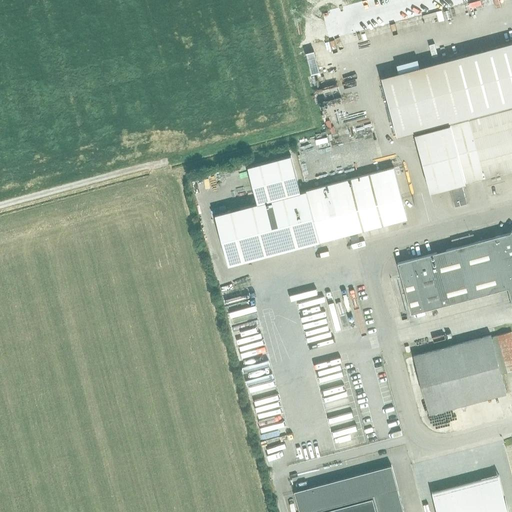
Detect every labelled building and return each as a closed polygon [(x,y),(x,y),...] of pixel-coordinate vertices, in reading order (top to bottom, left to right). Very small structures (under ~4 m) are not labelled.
[(511,44),(383,79),(398,137),(415,133),(431,191),(450,185),(455,206),(467,203),(462,182),(483,177),(511,168),(511,44)] [(399,74),(420,69),(418,60),(397,65),(399,74)] [(394,167),(301,191),(291,155),(248,166),(258,203),(215,214),(228,265),(313,242),(314,244),(320,243),(320,241),(407,218),(394,167)] [(306,157),(299,159),(302,169),(308,168),(306,157)] [(510,232),(398,262),(411,313),(508,287),(511,302),(511,230),(510,232)] [(497,335),(491,336),(501,373),(507,371),(511,370),(511,332),(511,331),(497,335)] [(491,334),(414,355),(429,413),(506,392),(501,373),(491,336),(491,334)] [(335,439),(336,443),(357,437),(357,436),(352,438),(351,434),(335,439)] [(308,511),(374,494),(378,511),(404,511),(391,465),(294,491),(300,511),(308,511)] [(503,511),(494,476),(494,474),(432,490),(437,511),(503,511)] [(376,511),(373,497),(316,511),(376,511)]
